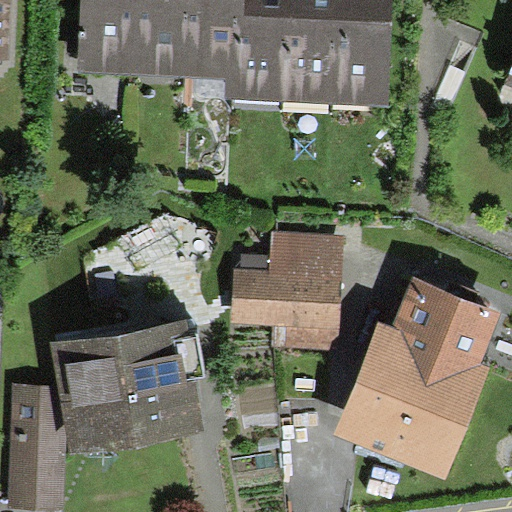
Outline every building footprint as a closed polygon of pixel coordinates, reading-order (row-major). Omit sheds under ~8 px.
[(134,53),(135,0),(85,0),(83,51),(134,53)] [(184,56),(186,0),(135,0),(134,53),(184,56)] [(186,0),(184,56),(232,58),(235,0),(186,0)] [(232,78),(281,80),(284,0),(235,0),(232,58),(232,78)] [(334,0),(284,0),(281,80),(330,82),(334,0)] [(334,0),(330,82),(382,85),(385,0),(334,0)] [(292,317),(291,335),(331,337),(335,241),(274,239),(273,272),(271,316),(292,317)] [(238,315),(271,316),(273,272),(240,271),(238,315)] [(488,308),(418,280),(395,337),(380,332),(364,372),(379,377),(362,420),(434,449),(467,366),(465,365),(488,308)] [(197,324),(68,346),(82,424),(187,407),(181,371),(204,367),(197,324)] [(59,397),(19,395),(16,496),(55,497),(59,397)]
